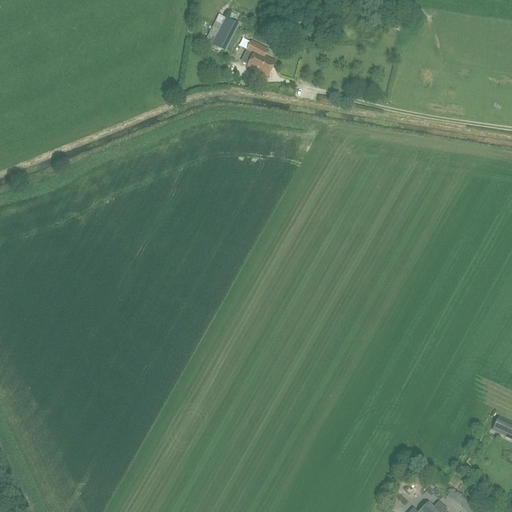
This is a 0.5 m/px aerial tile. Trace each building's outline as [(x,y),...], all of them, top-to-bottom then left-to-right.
[(205,43),(226,53),(240,26),(233,23),(237,15),(230,12),(226,19),(220,30),(214,27),(205,43)] [(255,53),(248,68),(268,78),(275,63),(255,53)] [(511,438),(511,437),(511,423),(498,417),(492,430),(511,438)] [(477,511),(460,496),(452,491),(446,498),(456,501),(467,511),(477,511)] [(446,511),(448,510),(439,502),(434,507),(428,502),(419,511),(416,511),(413,509),(409,511),(446,511)]
